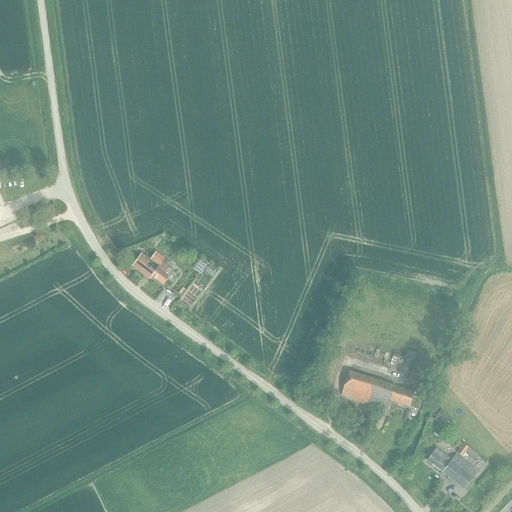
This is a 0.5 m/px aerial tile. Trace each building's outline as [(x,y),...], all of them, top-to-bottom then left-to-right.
[(158,252),(151,260),(159,266),(151,276),(162,286),(174,272),(163,263),(166,259),(158,252)] [(372,347),(368,359),(401,370),(404,359),(372,347)] [(408,349),(404,359),(414,362),(417,353),(408,349)] [(418,410),(421,398),(413,396),(414,392),(349,371),(341,395),(386,410),(390,400),(418,410)] [(440,424),(448,413),(437,404),(429,416),(440,424)] [(479,454),(464,442),(456,452),(462,456),(465,452),(475,459),(479,454)] [(463,487),(476,470),(456,454),(452,459),(437,447),(427,460),(463,487)]
